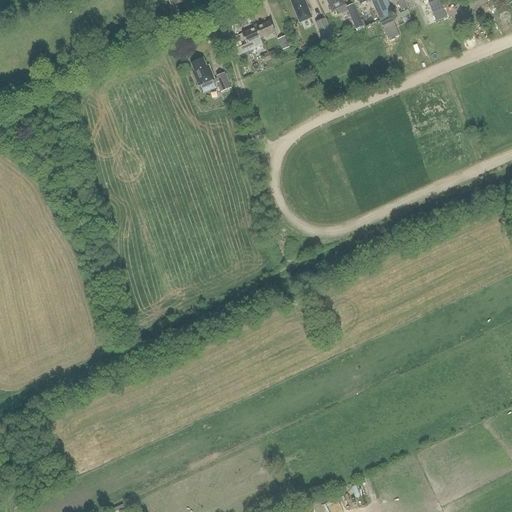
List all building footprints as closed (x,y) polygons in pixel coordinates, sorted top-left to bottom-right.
[(292,5),(299,21),(313,15),(306,0),(294,0),(296,3),(292,5)] [(327,0),(332,11),(336,9),(339,14),(348,10),(356,30),(363,27),(353,4),(347,6),(346,5),(346,4),(344,0),(327,0)] [(375,0),(380,9),(389,5),(387,0),(375,0)] [(397,0),(402,10),(409,7),(405,0),(397,0)] [(440,0),(437,0),(429,4),(436,21),(447,17),(440,0)] [(257,25),(262,35),(275,29),(270,18),(257,25)] [(449,18),(423,29),(430,44),(456,33),(449,18)] [(323,42),(314,45),(316,49),(327,44),(326,41),(330,39),(332,42),(334,41),(325,19),(315,23),(323,42)] [(392,19),(382,23),(385,30),(395,25),(392,19)] [(247,43),(262,35),(257,25),(242,32),(247,43)] [(278,40),(282,50),(290,47),(285,36),(278,40)] [(269,53),(273,60),(277,58),(274,50),(269,53)] [(273,60),(269,53),(263,55),(269,68),(274,65),(272,60),(273,60)] [(214,88),(213,84),(217,83),(221,92),(231,88),(225,73),(217,77),(218,78),(214,80),(208,65),(206,66),(203,59),(192,63),(195,71),(193,72),(199,86),(200,85),(203,92),(214,88)]
